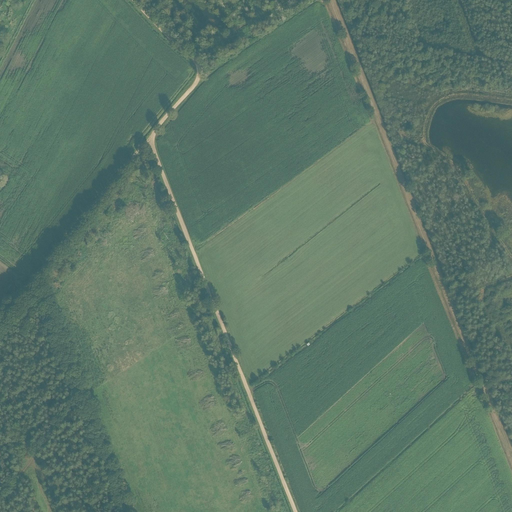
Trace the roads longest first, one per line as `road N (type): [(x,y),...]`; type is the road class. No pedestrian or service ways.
road 1 (track): [(330,0),(511,457)]
road 2 (track): [(147,139),(293,511)]
road 3 (track): [(0,330),(147,139)]
road 4 (track): [(147,139),(200,73),(131,0)]
